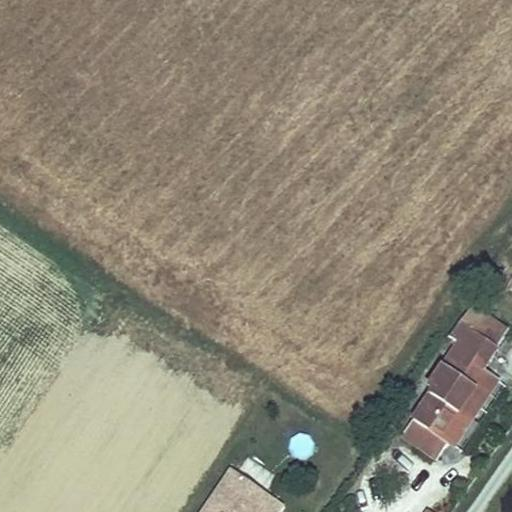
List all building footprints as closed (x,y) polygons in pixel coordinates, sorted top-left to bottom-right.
[(459,322),(466,327),(480,336),(490,321),(469,307),(459,322)] [(466,327),(463,332),(477,341),(480,336),(466,327)] [(428,395),(409,424),(444,447),(467,413),(474,418),(497,384),(481,373),(494,352),(477,341),(463,332),(423,392),(428,395)] [(467,413),(444,447),(451,452),(474,418),(467,413)] [(444,447),(409,424),(397,442),(425,460),(432,465),(444,447)] [(261,511),(271,499),(235,474),(209,511),(261,511)] [(261,511),(267,511),(275,502),(271,499),(261,511)]
